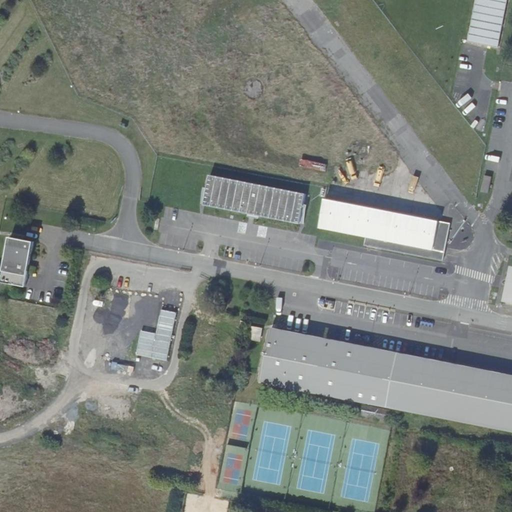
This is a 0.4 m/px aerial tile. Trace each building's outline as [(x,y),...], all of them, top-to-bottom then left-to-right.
[(476,0),(468,42),(498,48),(506,0),(476,0)] [(306,195),(210,176),(204,206),(300,224),(306,195)] [(484,177),(481,193),(488,194),(491,178),(484,177)] [(450,223),(325,198),(320,226),(367,236),(365,244),(371,246),(443,260),(446,243),(450,223)] [(25,288),(35,242),(11,237),(2,283),(25,288)] [(511,266),(509,266),(502,305),(511,307),(511,266)] [(387,406),(397,357),(270,331),(260,380),(387,406)] [(387,406),(511,430),(511,379),(397,357),(387,406)] [(389,422),(391,411),(367,406),(365,417),(389,422)] [(409,453),(402,452),(400,464),(406,466),(409,453)] [(488,484),(440,474),(436,492),(484,502),(488,484)]
